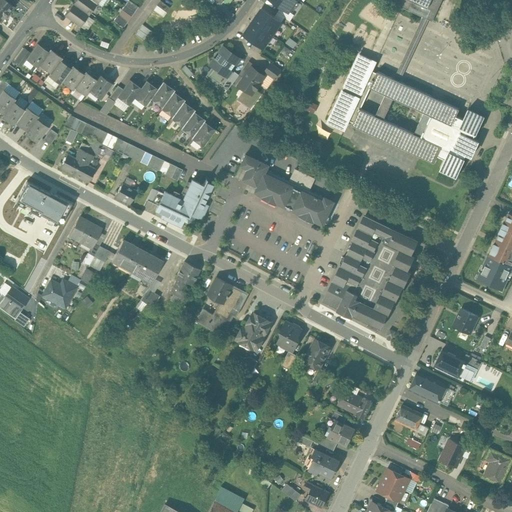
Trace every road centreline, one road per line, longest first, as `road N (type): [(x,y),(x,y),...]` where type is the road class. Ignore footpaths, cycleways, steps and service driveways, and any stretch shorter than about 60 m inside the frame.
road 1 (residential): [(204,260),(237,183),(81,108)]
road 2 (residential): [(253,0),(209,42),(153,61),(94,52),(37,13)]
road 3 (residential): [(404,367),(204,260)]
road 4 (residential): [(369,443),(509,511)]
road 5 (unclassified): [(511,143),(445,279)]
road 6 (residential): [(204,260),(84,196)]
